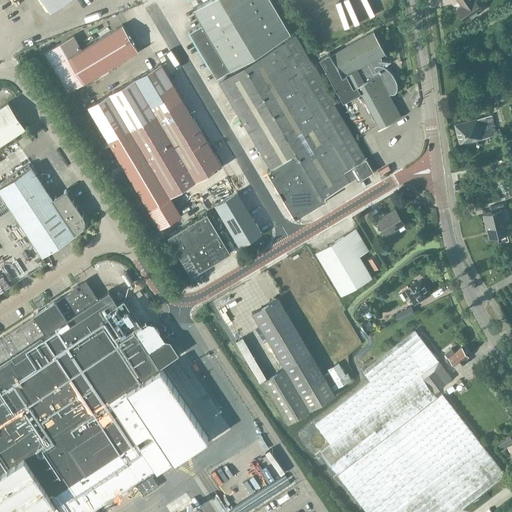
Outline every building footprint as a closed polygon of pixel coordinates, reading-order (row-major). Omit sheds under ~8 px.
[(42,0),(51,12),(69,0),(42,0)] [(189,30),(193,36),(216,76),(229,69),(290,32),(274,4),(277,2),(275,0),(271,0),(270,0),(206,0),(193,8),(202,23),(189,30)] [(456,9),(465,21),(480,11),(472,0),(457,0),(461,5),(456,9)] [(73,35),(45,52),(61,79),(69,92),(83,83),(138,50),(123,24),(82,49),(73,35)] [(330,52),(320,58),(344,102),(361,92),(380,127),(380,128),(401,116),(389,94),(390,93),(391,94),(392,94),(393,93),(394,93),(395,92),(396,92),(396,91),(397,90),(397,88),(397,87),(397,85),(396,83),(395,78),(393,75),(390,71),(387,68),(385,67),(383,66),(384,61),(385,61),(380,61),(382,58),(380,56),(385,53),(385,54),(386,53),(384,49),(381,45),(373,31),(331,54),(330,52)] [(219,81),(240,116),(270,167),(267,169),(295,217),(327,199),(325,195),(355,177),(358,180),(373,171),(334,103),(335,102),(296,35),(219,81)] [(109,93),(88,106),(121,161),(128,172),(138,190),(159,225),(170,219),(180,213),(170,196),(222,165),(206,138),(202,131),(194,117),(189,110),(181,96),(161,62),(148,70),(135,78),(128,82),(122,86),(109,93)] [(0,144),(26,128),(9,102),(0,107),(0,144)] [(454,124),(459,144),(490,136),(485,116),(454,124)] [(0,191),(42,255),(81,230),(82,229),(83,228),(84,228),(84,227),(85,226),(85,225),(85,224),(86,223),(86,222),(86,221),(86,219),(85,218),(85,217),(84,216),(66,189),(53,198),(32,166),(0,186),(0,191)] [(231,231),(231,232),(239,246),(262,232),(253,217),(252,218),(237,192),(216,205),(231,231)] [(483,214),(487,232),(490,231),(491,237),(507,234),(501,210),(505,209),(503,203),(490,206),(492,212),(483,214)] [(378,220),(388,236),(393,233),(392,231),(404,224),(395,209),(378,220)] [(176,231),(168,235),(180,255),(188,268),(192,275),(200,270),(207,266),(215,261),(223,256),(231,252),(219,232),(207,212),(199,217),(191,221),(184,226),(176,231)] [(347,234),(316,252),(335,284),(341,294),(359,284),(372,276),(360,256),(369,250),(356,228),(347,234)] [(369,259),(375,268),(381,265),(375,255),(369,259)] [(358,344),(307,257),(289,268),(340,354),(358,344)] [(412,284),(402,291),(407,299),(410,297),(414,304),(430,294),(424,284),(421,279),(412,284)] [(0,511),(89,511),(155,469),(157,472),(209,437),(161,365),(162,364),(179,353),(177,349),(170,339),(169,339),(165,338),(164,336),(154,322),(149,321),(144,324),(142,326),(141,324),(124,298),(118,303),(109,291),(109,290),(103,294),(98,298),(97,299),(94,294),(86,282),(79,286),(56,301),(55,300),(39,311),(34,314),(35,316),(0,338),(0,511)] [(323,375),(278,297),(252,312),(285,368),(264,381),(288,423),(335,395),(333,391),(323,375)] [(214,306),(221,318),(227,315),(221,303),(214,306)] [(367,303),(358,309),(363,316),(372,310),(367,303)] [(396,321),(414,312),(411,306),(393,315),(396,321)] [(420,375),(439,361),(415,329),(363,370),(371,380),(316,423),(332,444),(420,375)] [(461,362),(468,356),(467,355),(467,353),(466,351),(464,351),(461,347),(455,352),(451,348),(445,353),(448,357),(445,360),(453,370),(462,363),(461,362)] [(442,379),(449,374),(439,361),(420,375),(433,392),(445,383),(442,379)] [(329,371),(324,374),(326,378),(334,391),(353,380),(352,379),(349,373),(348,373),(346,374),(340,365),(329,371)] [(433,392),(420,375),(332,444),(321,452),(338,473),(437,397),(433,392)] [(442,393),(437,397),(338,473),(367,511),(456,511),(505,474),(442,393)] [(511,439),(510,437),(499,444),(502,450),(508,446),(511,452),(511,439)] [(264,449),(257,453),(263,463),(270,459),(264,449)] [(249,502),(245,496),(229,506),(233,511),(249,502)] [(175,505),(176,511),(189,511),(189,509),(200,508),(200,503),(175,505)]
